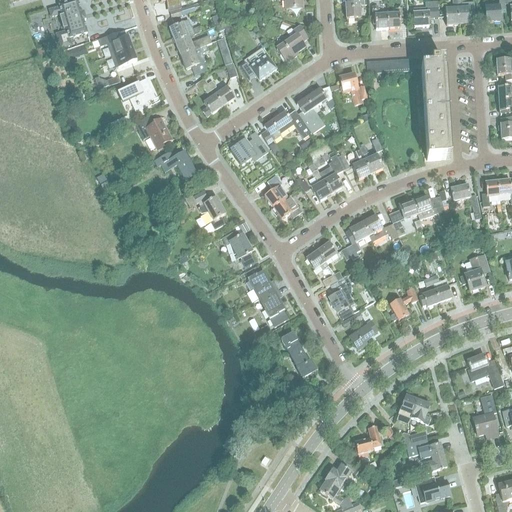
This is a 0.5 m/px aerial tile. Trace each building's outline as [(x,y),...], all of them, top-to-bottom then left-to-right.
[(70,4),(68,0),(66,0),(60,2),(61,7),(59,7),(60,8),(49,11),(51,18),(62,15),(67,32),(56,35),(58,42),(69,39),(69,40),(87,34),(83,22),(86,21),(84,14),(81,15),(78,2),(70,4)] [(284,0),(286,10),(303,9),(301,0),(284,0)] [(364,7),(364,6),(363,0),(353,0),(354,5),(346,5),(346,20),(360,19),(360,7),(364,7)] [(446,26),(459,26),(457,0),(452,0),(453,10),(445,11),(446,26)] [(457,0),(459,26),(471,25),(471,24),(477,24),(477,14),(475,14),(474,3),(461,4),(460,0),(457,0)] [(500,23),(499,11),(505,11),(505,6),(504,0),(498,0),(499,3),(485,3),(486,24),(500,23)] [(426,13),(414,14),(415,29),(429,28),(429,20),(434,19),(439,19),(438,9),(438,2),(425,3),(426,5),(426,13)] [(379,16),(378,11),(378,8),(372,8),(373,25),(375,25),(376,31),(388,30),(387,16),(379,16)] [(403,23),(402,9),(396,10),(396,15),(387,16),(388,30),(401,29),(400,24),(403,23)] [(180,11),(170,14),(172,20),(182,16),(180,11)] [(175,44),(189,38),(186,30),(192,28),(190,22),(170,30),(175,44)] [(199,28),(192,31),(194,36),(201,33),(199,28)] [(286,64),(298,56),(297,54),(305,48),(302,44),(307,40),(299,28),(293,32),(296,36),(276,50),(286,64)] [(121,40),(119,34),(104,39),(107,46),(111,45),(120,68),(137,62),(128,38),(121,40)] [(181,58),(206,47),(211,45),(209,38),(191,44),(189,38),(175,44),(181,58)] [(206,47),(181,58),(186,71),(205,64),(202,56),(208,53),(206,47)] [(259,82),(276,71),(262,51),(239,67),(249,82),(256,78),(259,82)] [(432,69),(426,70),(422,70),(427,161),(447,160),(451,159),(445,68),(444,63),(438,64),(437,59),(431,60),(432,69)] [(511,80),(511,61),(496,62),(497,76),(505,76),(505,81),(511,80)] [(233,65),(226,67),(230,80),(237,78),(233,65)] [(358,89),(354,76),(340,79),(344,95),(351,93),(355,106),(361,105),(360,101),(367,99),(364,88),(358,89)] [(99,78),(95,79),(99,91),(103,89),(103,88),(109,86),(109,87),(120,83),(118,77),(107,81),(100,79),(99,78)] [(141,83),(139,78),(116,89),(118,94),(125,90),(135,113),(148,107),(146,103),(155,99),(147,80),(141,83)] [(212,91),(208,85),(204,80),(195,86),(199,91),(203,88),(207,94),(212,91)] [(212,82),(208,85),(212,91),(217,88),(212,82)] [(498,89),(498,101),(511,100),(511,85),(504,86),(504,89),(498,89)] [(299,119),(307,131),(310,134),(311,135),(324,126),(313,110),(327,101),(328,103),(333,100),(329,88),(320,92),(319,90),(297,106),(304,116),(299,119)] [(215,96),(223,108),(234,100),(226,89),(215,96)] [(212,116),(223,108),(215,96),(204,104),(207,109),(203,112),(207,119),(212,115),(212,116)] [(511,100),(498,101),(499,114),(500,114),(500,116),(511,115),(511,100)] [(299,119),(295,112),(290,116),(288,118),(285,114),(264,128),(267,132),(261,136),(268,146),(273,142),(280,137),(280,136),(294,126),(302,139),(310,134),(307,131),(299,119)] [(124,119),(110,125),(113,132),(127,126),(124,119)] [(149,125),(146,119),(134,125),(143,141),(150,138),(156,150),(172,142),(160,120),(149,125)] [(508,126),(500,126),(501,141),(511,140),(511,119),(508,120),(508,126)] [(269,152),(256,134),(251,137),(252,140),(248,143),(246,141),(231,152),(241,166),(251,159),(254,163),(269,152)] [(376,154),(383,151),(378,139),(372,142),(376,154)] [(362,156),(367,154),(364,146),(359,149),(360,152),(362,156)] [(364,162),(362,156),(360,152),(354,154),(356,160),(350,162),(359,181),(371,176),(364,162)] [(197,176),(184,153),(173,159),(170,153),(154,163),(157,169),(160,167),(165,175),(176,168),(185,183),(197,176)] [(344,172),(338,159),(335,153),(329,156),(332,163),(329,165),(331,168),(319,175),(331,196),(342,189),(336,176),(344,172)] [(344,172),(349,169),(343,156),(338,159),(344,172)] [(364,162),(371,176),(383,170),(377,156),(364,162)] [(331,196),(319,175),(317,171),(312,174),(317,182),(310,186),(320,202),(331,196)] [(273,210),(287,199),(288,199),(279,187),(281,185),(275,177),(267,183),(273,191),(264,197),(273,210)] [(305,193),(310,190),(305,181),(299,185),(305,193)] [(510,181),(498,183),(499,196),(500,201),(510,200),(511,206),(511,205),(511,184),(511,185),(510,181)] [(486,195),(482,195),(483,208),(490,207),(489,197),(499,196),(498,183),(485,184),(486,195)] [(470,197),(467,186),(451,190),(453,203),(470,199),(474,216),(480,215),(476,196),(470,197)] [(209,202),(204,193),(193,199),(196,205),(199,204),(201,208),(198,209),(201,215),(208,213),(213,222),(210,224),(214,231),(225,225),(221,218),(225,216),(216,198),(209,202)] [(412,202),(417,216),(419,222),(420,222),(434,217),(438,215),(441,222),(447,220),(442,207),(432,210),(427,197),(412,202)] [(287,199),(273,210),(281,221),(290,215),(293,220),(302,214),(293,201),(290,203),(287,199)] [(404,221),(417,216),(412,202),(399,207),(404,221)] [(381,230),(375,217),(362,224),(368,237),(372,243),(388,234),(391,241),(398,238),(393,225),(381,230)] [(422,228),(420,222),(419,222),(414,224),(416,230),(422,228)] [(393,225),(398,238),(404,235),(399,223),(393,225)] [(349,231),(345,233),(352,246),(356,244),(368,237),(362,224),(349,231)] [(236,232),(222,240),(225,246),(229,244),(233,255),(237,254),(242,262),(240,263),(244,270),(255,264),(250,254),(252,253),(242,236),(240,238),(236,232)] [(317,252),(325,264),(336,256),(328,244),(317,252)] [(352,262),(358,258),(356,254),(360,252),(356,244),(352,246),(345,250),(351,259),(352,262)] [(345,262),(351,259),(345,250),(340,253),(345,262)] [(314,272),(325,264),(317,252),(306,260),(314,272)] [(485,288),(480,271),(488,269),(484,257),(470,261),(473,273),(464,276),(464,277),(460,278),(462,286),(467,284),(469,293),(485,288)] [(258,300),(277,290),(275,286),(270,288),(268,286),(269,285),(263,274),(257,277),(248,282),(258,300)] [(339,274),(334,276),(338,283),(341,281),(342,280),(339,274)] [(334,276),(322,283),(326,289),(330,287),(338,283),(334,276)] [(431,280),(433,286),(439,284),(437,277),(431,280)] [(338,294),(328,300),(336,315),(338,314),(342,320),(353,314),(350,308),(354,306),(346,291),(347,290),(345,286),(347,285),(344,279),(342,280),(341,281),(338,283),(330,287),(333,292),(336,291),(338,294)] [(433,286),(431,280),(424,282),(426,289),(433,286)] [(435,291),(439,304),(452,299),(448,287),(435,291)] [(277,290),(258,300),(274,328),(287,321),(283,312),(284,311),(278,300),(277,301),(275,298),(280,295),(277,290)] [(411,305),(418,302),(413,290),(406,293),(408,298),(400,302),(390,308),(394,315),(390,317),(393,322),(397,320),(398,323),(404,319),(405,321),(409,318),(408,317),(409,317),(403,307),(410,303),(411,305)] [(426,309),(439,304),(435,291),(422,296),(422,298),(419,299),(422,308),(426,307),(426,309)] [(359,314),(341,324),(345,330),(362,320),(359,314)] [(358,352),(367,346),(365,343),(369,341),(369,340),(373,337),(367,327),(349,339),(358,352)] [(309,376),(316,372),(310,362),(308,363),(292,335),(281,341),(286,349),(285,349),(287,352),(289,351),(299,368),(297,369),(302,379),(309,375),(309,376)] [(487,366),(484,356),(467,362),(471,372),(468,373),(472,382),(489,376),(494,390),(503,387),(494,363),(487,366)] [(486,417),(473,421),(477,437),(485,435),(486,438),(490,437),(490,439),(497,437),(492,416),(496,415),(492,397),(482,400),(486,417)] [(406,398),(399,414),(405,416),(405,414),(412,417),(418,402),(406,398)] [(412,417),(411,420),(423,425),(423,426),(427,428),(430,421),(426,419),(430,407),(418,402),(412,417)] [(511,410),(502,413),(506,428),(511,427),(511,428),(511,410)] [(392,442),(397,438),(388,428),(383,432),(392,442)] [(368,458),(368,454),(373,453),(372,450),(381,447),(377,429),(368,431),(370,441),(355,445),(358,457),(359,460),(368,458)] [(411,445),(409,436),(403,433),(398,439),(406,446),(411,445)] [(409,436),(411,445),(426,441),(425,436),(415,438),(409,436)] [(426,441),(411,445),(406,446),(409,458),(419,455),(421,461),(432,458),(434,465),(430,466),(432,473),(447,469),(441,445),(429,448),(427,441),(426,441)] [(251,472),(255,466),(258,462),(250,456),(243,467),(251,472)] [(351,472),(338,464),(333,472),(332,471),(325,481),(327,482),(339,490),(343,493),(347,487),(343,484),(351,472)] [(358,480),(363,475),(358,470),(353,476),(358,480)] [(429,480),(414,484),(418,498),(420,505),(426,503),(449,497),(445,482),(430,486),(429,480)] [(335,496),(339,490),(327,482),(320,493),(332,501),(340,506),(342,510),(337,511),(354,511),(360,510),(357,504),(351,506),(348,499),(343,501),(335,496)] [(505,511),(508,502),(511,501),(511,487),(511,483),(497,487),(500,498),(494,500),(497,511),(505,511)]
